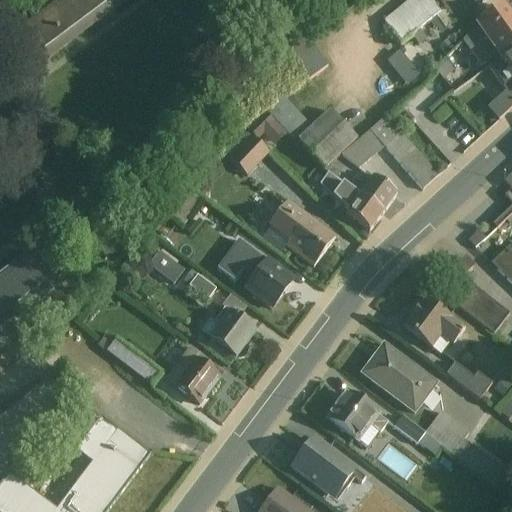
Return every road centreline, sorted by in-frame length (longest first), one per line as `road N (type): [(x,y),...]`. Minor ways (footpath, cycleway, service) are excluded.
road 1 (residential): [(511,142),(383,259),(193,511)]
road 2 (unknown): [(347,0),(0,259)]
